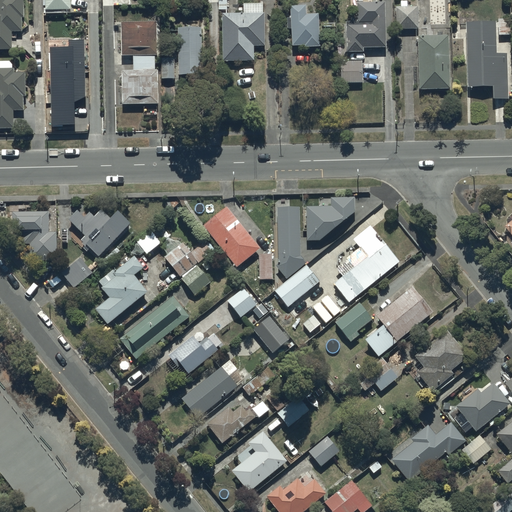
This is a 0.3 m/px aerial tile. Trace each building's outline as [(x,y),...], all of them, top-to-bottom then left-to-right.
[(0,0),(0,52),(11,53),(11,33),(21,33),(21,19),(23,19),(23,0),(0,0)] [(45,0),(46,9),(70,9),(69,0),(45,0)] [(401,8),(394,8),(395,32),(418,31),(417,8),(407,8),(407,3),(400,3),(401,8)] [(244,16),(222,17),(223,64),(253,64),(253,49),(265,48),(264,15),(262,15),(262,4),(244,4),(244,16)] [(357,25),(350,25),(346,25),(346,55),(363,55),(363,49),(385,49),(385,5),(382,5),(357,5),(357,25)] [(306,8),(289,9),(289,21),(287,21),(287,31),(291,31),(292,48),(304,48),(304,50),(319,50),(319,17),(306,17),(306,8)] [(511,35),(511,21),(498,21),(499,37),(511,36),(511,35)] [(156,25),(121,25),(121,57),(133,57),(133,73),(122,73),(122,106),(157,106),(157,72),(154,72),(154,57),(156,57),(156,25)] [(495,25),(466,25),(467,89),(492,89),(493,101),(507,101),(506,55),(495,55),(495,25)] [(200,77),(201,30),(178,30),(177,77),(200,77)] [(448,38),(417,38),(418,92),(448,92),(448,38)] [(85,40),(69,40),(69,46),(50,47),(52,124),(75,124),(74,102),(86,97),(85,40)] [(174,60),(160,60),(161,81),(174,81),(174,60)] [(12,67),(8,63),(0,63),(0,130),(14,130),(13,113),(23,113),(23,99),(26,99),(25,74),(14,75),(14,70),(12,70),(12,67)] [(362,63),(340,64),(341,87),(363,86),(362,63)] [(330,209),(305,209),(307,243),(319,243),(323,241),(327,245),(335,239),(331,234),(354,215),(354,201),(330,201),(330,209)] [(287,281),(306,266),(300,258),(300,209),(276,210),(277,269),(287,281)] [(227,210),(202,228),(237,270),(260,251),(227,210)] [(77,214),(68,222),(85,239),(81,243),(98,259),(130,227),(117,214),(110,222),(101,213),(93,220),(89,215),(83,220),(77,214)] [(48,215),(13,215),(13,231),(15,231),(15,236),(22,236),(22,246),(30,246),(30,263),(56,263),(55,235),(49,235),(48,215)] [(366,261),(333,286),(347,305),(399,265),(371,228),(352,242),(366,261)] [(149,231),(136,243),(148,257),(168,239),(161,231),(154,237),(149,231)] [(216,252),(215,251),(208,242),(204,245),(203,244),(190,255),(181,244),(163,259),(180,279),(196,266),(197,266),(198,265),(198,266),(216,252)] [(272,256),(258,256),(257,282),(272,282),(272,256)] [(109,299),(95,312),(110,329),(111,328),(110,325),(147,294),(133,278),(142,270),(133,259),(115,274),(113,271),(97,284),(109,299)] [(81,260),(60,275),(72,291),(92,276),(81,260)] [(196,266),(180,279),(195,296),(211,283),(196,266)] [(306,266),(287,281),(273,292),(288,309),(320,284),(306,266)] [(243,290),(226,304),(240,321),(257,307),(243,290)] [(411,290),(375,318),(383,328),(365,343),(377,359),(432,316),(411,290)] [(120,342),(135,361),(188,318),(173,299),(120,342)] [(358,304),(334,324),(351,344),(359,338),(356,334),(372,321),(358,304)] [(269,319),(253,332),(273,356),(289,342),(269,319)] [(413,358),(424,369),(417,376),(418,377),(415,379),(419,384),(421,382),(433,395),(453,377),(450,374),(469,357),(444,330),(413,358)] [(192,339),(169,358),(170,360),(166,364),(182,383),(219,353),(217,351),(223,346),(213,335),(198,347),(192,339)] [(364,392),(365,394),(375,386),(381,393),(398,380),(387,365),(386,366),(381,360),(354,381),(357,385),(355,387),(361,394),(364,392)] [(252,391),(255,394),(263,388),(276,379),(267,368),(241,390),(246,396),(252,391)] [(222,369),(181,401),(197,420),(237,389),(222,369)] [(478,391),(455,409),(468,424),(461,429),(465,434),(472,429),(477,435),(511,405),(511,379),(498,391),(493,385),(481,395),(478,391)] [(297,396),(276,415),(290,429),(310,409),(297,396)] [(228,409),(206,427),(223,447),(257,419),(259,421),(269,413),(261,403),(247,415),(240,407),(232,414),(228,409)] [(511,423),(496,437),(511,455),(511,460),(497,473),(511,490),(511,489),(511,423)] [(413,444),(391,462),(409,485),(446,455),(448,458),(465,444),(450,425),(435,436),(427,427),(410,440),(413,444)] [(255,455),(232,474),(249,495),(288,464),(263,433),(247,446),(255,455)] [(331,435),(307,454),(320,469),(343,451),(331,435)] [(491,451),(481,437),(462,451),(472,465),(491,451)] [(311,478),(307,473),(282,493),(278,489),(266,499),(276,511),(304,511),(326,495),(314,481),(312,483),(309,480),(311,478)] [(356,511),(359,510),(359,511),(365,511),(371,508),(352,482),(324,503),(330,511),(356,511)] [(511,503),(511,502),(499,511),(510,511),(511,511),(511,503)]
